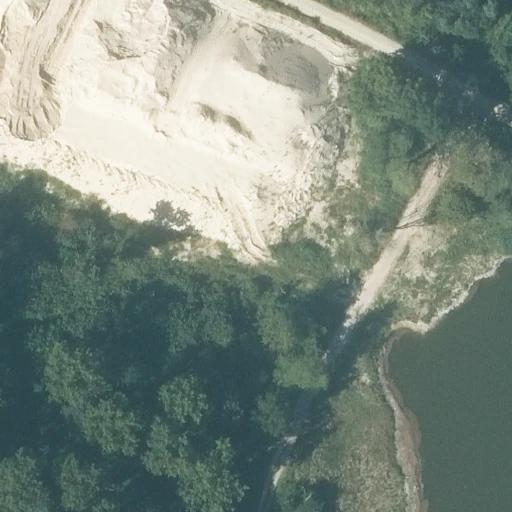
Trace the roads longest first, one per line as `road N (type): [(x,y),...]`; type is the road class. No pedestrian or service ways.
road 1 (track): [(511,34),(325,358),(268,473),(259,511)]
road 2 (track): [(288,0),(511,120)]
